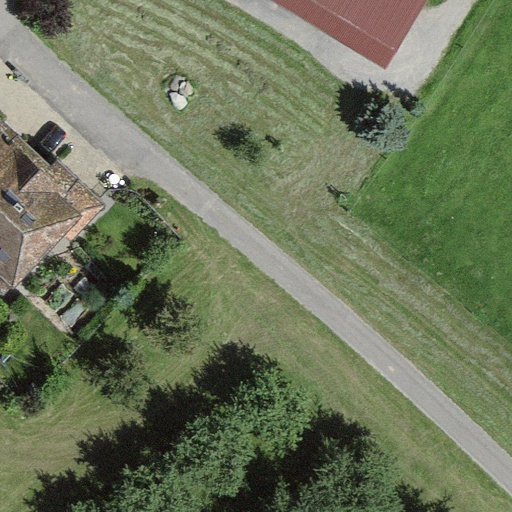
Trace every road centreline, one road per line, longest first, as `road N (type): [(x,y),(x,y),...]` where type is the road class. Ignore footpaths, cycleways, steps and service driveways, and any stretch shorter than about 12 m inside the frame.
road 1 (track): [(511,469),(454,406),(0,1)]
road 2 (track): [(443,13),(418,56),(382,83),(350,74),(236,0)]
